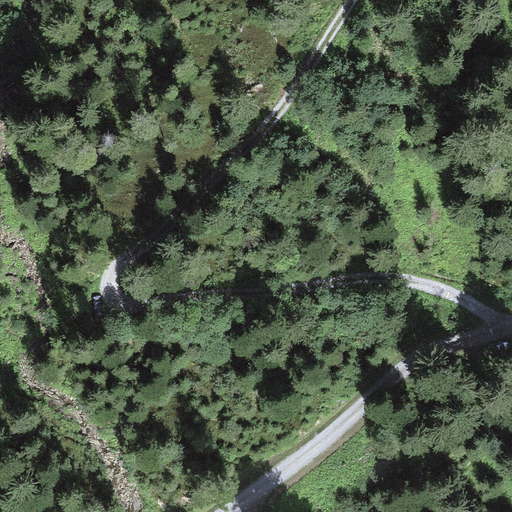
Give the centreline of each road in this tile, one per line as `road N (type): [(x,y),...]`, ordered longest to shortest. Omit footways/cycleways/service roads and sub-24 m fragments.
road 1 (track): [(511,325),(412,280),(370,277),(132,306),(110,288),(124,260),(247,152),(351,0)]
road 2 (track): [(511,327),(407,367),(220,511)]
